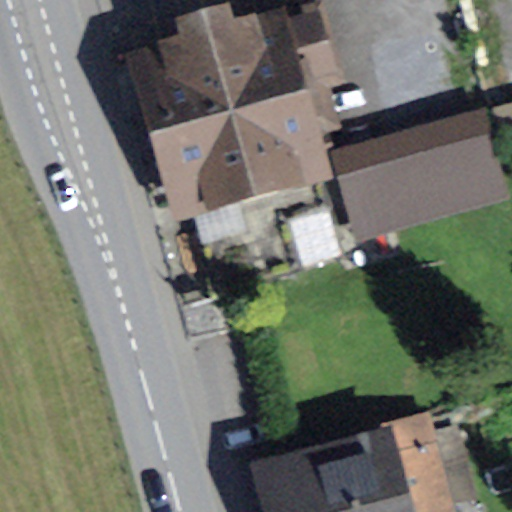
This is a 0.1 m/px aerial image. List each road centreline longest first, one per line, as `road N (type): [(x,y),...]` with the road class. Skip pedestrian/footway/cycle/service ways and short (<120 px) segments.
road 1 (secondary): [(42,0),(180,511)]
road 2 (unknown): [(143,375),(511,250)]
